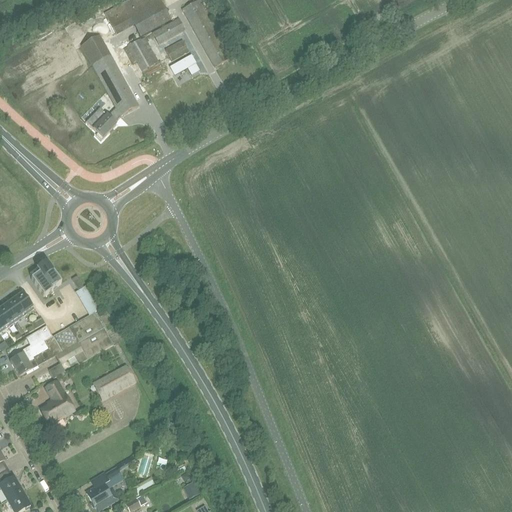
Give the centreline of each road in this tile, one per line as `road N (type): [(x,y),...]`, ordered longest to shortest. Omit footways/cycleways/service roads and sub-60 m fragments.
road 1 (unclassified): [(307,511),(156,170)]
road 2 (tertiary): [(156,170),(460,0)]
road 3 (secondary): [(265,511),(211,396),(104,238)]
road 4 (residential): [(62,511),(0,402)]
